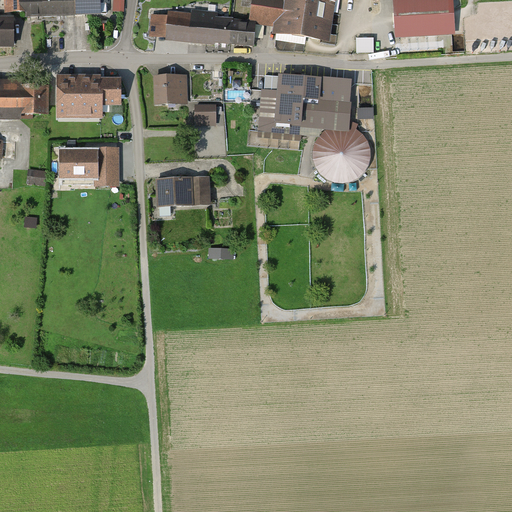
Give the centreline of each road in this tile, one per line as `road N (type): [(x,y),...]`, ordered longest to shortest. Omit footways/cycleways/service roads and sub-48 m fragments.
road 1 (track): [(157,511),(138,127),(122,59)]
road 2 (residential): [(373,61),(0,62)]
road 3 (track): [(0,370),(149,383)]
road 4 (track): [(511,55),(373,61)]
